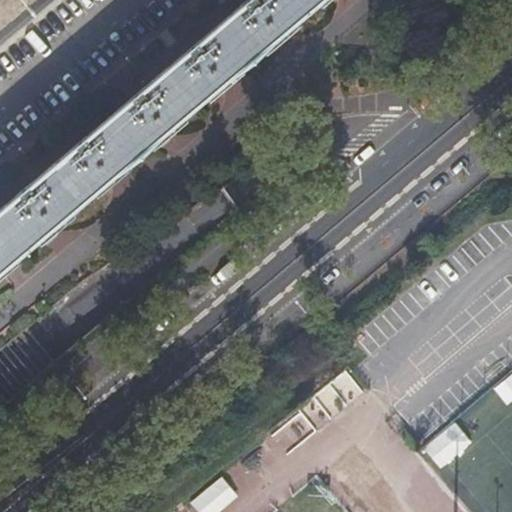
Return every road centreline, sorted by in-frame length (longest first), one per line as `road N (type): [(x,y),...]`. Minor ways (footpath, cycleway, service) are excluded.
road 1 (secondary): [(511,57),(0,480)]
road 2 (secondary): [(20,511),(511,96)]
